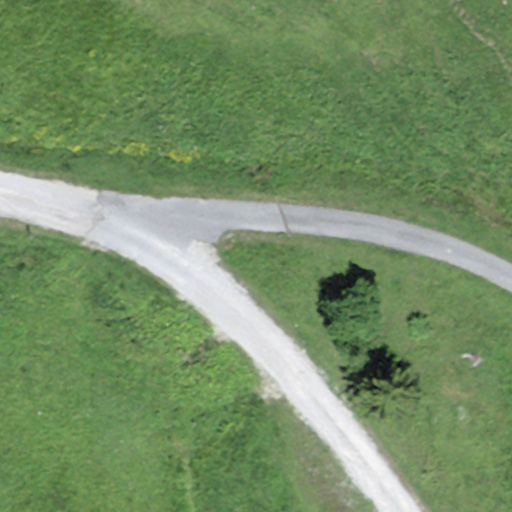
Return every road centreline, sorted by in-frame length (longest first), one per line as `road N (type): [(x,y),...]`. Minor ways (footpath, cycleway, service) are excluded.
road 1 (unclassified): [(511,279),(420,239),(286,216),(117,227)]
road 2 (unclassified): [(117,227),(216,294),(363,456),(395,511)]
road 3 (unclassified): [(0,189),(48,194),(117,227)]
